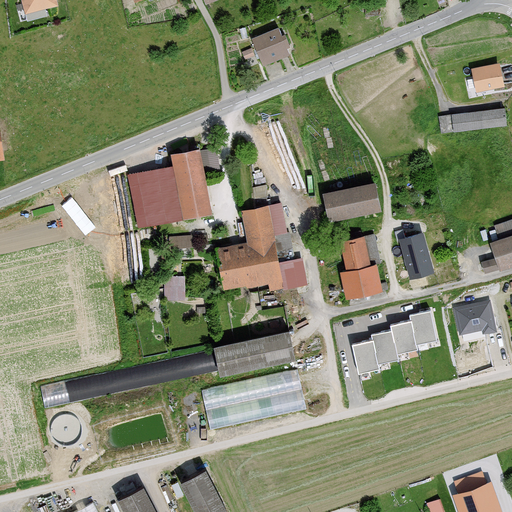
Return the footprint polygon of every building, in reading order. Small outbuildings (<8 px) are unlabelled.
[(56,0),(20,0),(24,15),(58,8),(56,0)] [(285,25),(257,36),(269,66),(297,55),(285,25)] [(500,64),(471,70),(476,93),(504,87),(500,64)] [(505,108),(451,115),(453,133),(507,126),(505,108)] [(4,115),(0,115),(0,157),(10,156),(4,115)] [(201,150),(171,155),(173,167),(183,221),(213,216),(201,150)] [(183,221),(173,167),(128,175),(138,229),(183,221)] [(376,183),(323,193),(328,222),(382,212),(376,183)] [(283,202),(238,210),(244,244),(214,249),(221,295),(267,287),(266,296),(308,289),(303,258),(292,260),(283,202)] [(499,240),(511,236),(511,219),(495,225),(499,240)] [(170,234),(170,245),(190,245),(190,233),(170,234)] [(399,239),(409,280),(434,273),(423,233),(399,239)] [(366,236),(341,240),(347,269),(340,270),(346,299),(382,292),(377,266),(372,267),(366,236)] [(495,258),(481,262),(485,275),(511,266),(511,236),(499,240),(490,243),(495,258)] [(165,273),(165,298),(186,298),(186,273),(165,273)] [(490,301),(454,308),(460,335),(482,331),(483,335),(497,332),(490,301)] [(410,316),(411,322),(416,345),(437,341),(431,312),(410,316)] [(390,326),(391,332),(396,355),(417,350),(416,345),(411,322),(390,326)] [(300,324),(220,341),(226,370),(306,352),(300,324)] [(373,341),(378,365),(398,361),(396,355),(391,332),(372,336),(373,341)] [(373,341),(352,346),(359,375),(380,370),(378,365),(373,341)] [(216,347),(43,383),(47,404),(220,368),(216,347)] [(301,367),(204,389),(210,427),(310,407),(301,367)] [(236,511),(216,466),(189,478),(203,511),(236,511)] [(509,511),(498,477),(440,495),(445,511),(509,511)] [(169,511),(154,480),(126,495),(134,511),(169,511)] [(103,511),(97,499),(71,511),(103,511)]
